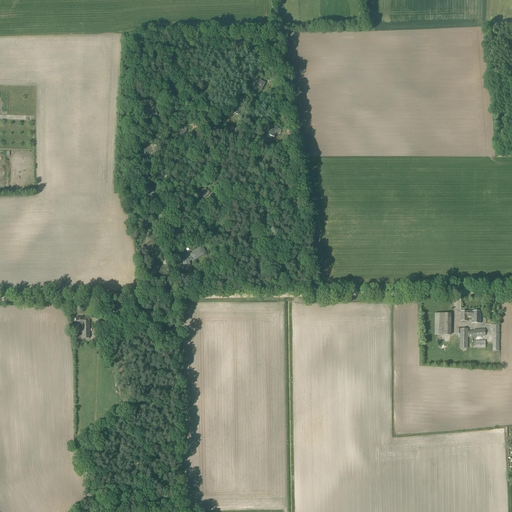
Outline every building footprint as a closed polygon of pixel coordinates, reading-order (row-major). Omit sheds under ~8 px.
[(169,89),(176,93),(182,84),(175,80),(169,89)] [(253,86),(260,90),(264,84),(257,80),(253,86)] [(202,94),(209,96),(211,89),(203,87),(202,94)] [(231,110),(237,115),(241,109),(235,104),(231,110)] [(145,111),(148,117),(155,115),(153,108),(145,111)] [(270,125),(267,134),(274,137),(278,127),(270,125)] [(145,149),(148,155),(154,152),(151,146),(145,149)] [(144,193),(148,198),(155,193),(150,188),(144,193)] [(199,194),(204,199),(210,193),(205,188),(199,194)] [(172,223),(175,229),(183,224),(179,218),(176,220),(177,221),(172,223)] [(175,231),(180,239),(187,236),(184,229),(180,230),(179,229),(175,231)] [(182,256),(184,268),(190,267),(189,261),(191,261),(193,259),(194,260),(204,254),(200,248),(190,254),(191,255),(189,256),(188,256),(188,255),(182,256)] [(471,323),(481,324),(481,315),(480,315),(480,311),(461,311),(461,321),(467,321),(467,316),(471,316),(471,323)] [(434,335),(450,335),(450,314),(435,313),(434,335)] [(82,328),(82,338),(89,338),(89,328),(88,328),(88,322),(86,322),(86,318),(76,318),(76,325),(83,325),(83,328),(82,328)] [(460,334),(460,349),(468,349),(468,338),(486,336),(485,329),(473,330),(473,331),(468,331),(468,329),(457,329),(457,334),(460,334)]
